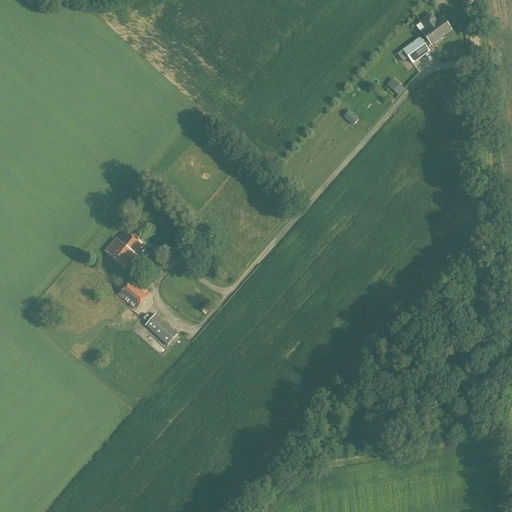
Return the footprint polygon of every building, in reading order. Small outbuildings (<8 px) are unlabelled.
[(442,18),(437,21),(431,13),(419,22),(425,30),(417,36),(419,39),(403,51),(412,64),(429,52),(422,43),(428,39),(432,44),(451,31),(442,18)] [(392,80),(387,86),(399,96),(404,90),(392,80)] [(350,111),(344,118),(352,125),(358,119),(350,111)] [(137,255),(135,253),(143,244),(127,230),(119,240),(117,238),(106,251),(127,268),(137,255)] [(167,243),(176,250),(183,241),(175,234),(167,243)] [(150,291),(133,277),(118,293),(136,308),(150,291)] [(178,335),(155,314),(144,325),(167,346),(178,335)]
